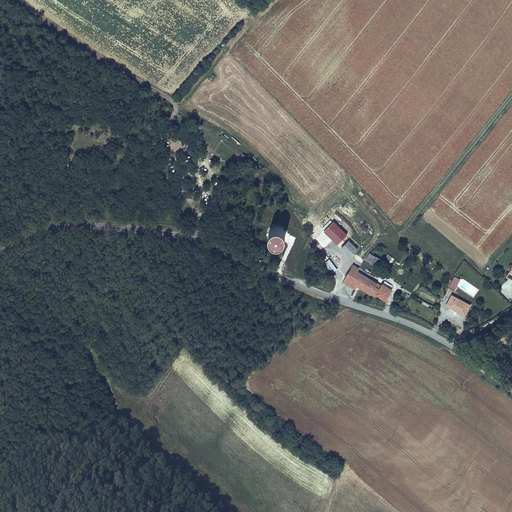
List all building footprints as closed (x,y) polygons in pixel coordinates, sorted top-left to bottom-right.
[(285,248),(287,228),(274,227),(273,247),(285,248)] [(357,249),(348,240),(341,248),(350,257),(357,249)] [(389,254),(386,257),(391,262),(394,259),(389,254)] [(320,260),(330,275),(337,270),(327,255),(320,260)] [(374,266),(378,260),(372,256),(368,262),(374,266)] [(345,278),(350,280),(356,272),(358,268),(353,265),(345,278)] [(356,286),(371,294),(377,284),(356,272),(350,280),(350,282),(356,286)] [(354,289),(356,286),(350,282),(350,280),(345,278),(342,283),(354,289)] [(462,282),(456,278),(450,289),(456,293),(462,282)] [(377,284),(371,294),(375,297),(381,285),(377,284)] [(470,306),(452,297),(447,307),(464,316),(470,306)]
